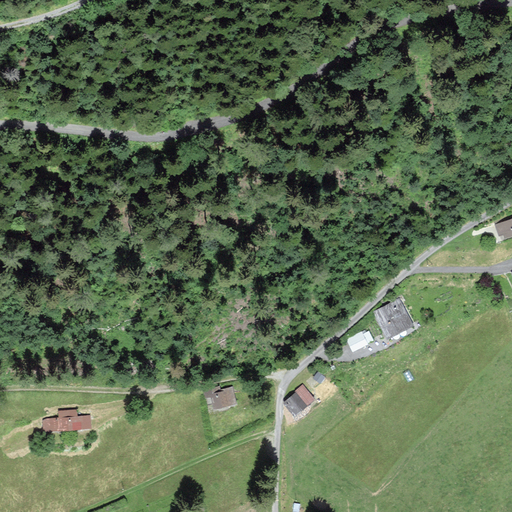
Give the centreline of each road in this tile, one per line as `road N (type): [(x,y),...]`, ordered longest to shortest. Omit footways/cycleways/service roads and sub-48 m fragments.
road 1 (unclassified): [(511,0),(383,27),(290,91),(177,135),(0,125)]
road 2 (track): [(0,395),(145,391),(254,370),(283,382)]
road 3 (track): [(277,433),(82,511)]
